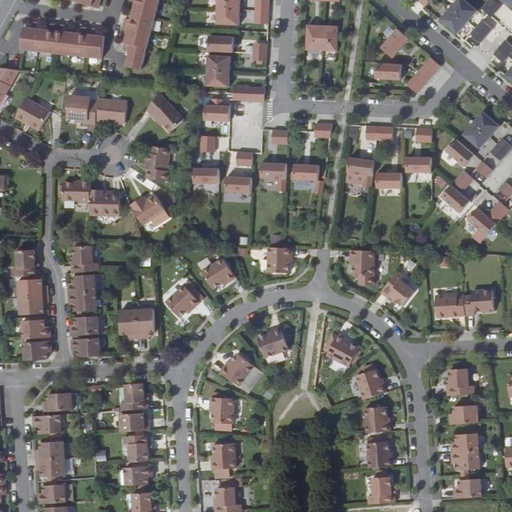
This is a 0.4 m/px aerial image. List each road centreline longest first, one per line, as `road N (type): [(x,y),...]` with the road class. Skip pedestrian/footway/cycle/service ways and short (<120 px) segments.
road 1 (residential): [(289,0),(283,107),(422,108),(465,63)]
road 2 (residential): [(64,374),(59,283),(46,246),(50,158)]
road 3 (residential): [(316,294),(234,313),(183,371)]
road 4 (residential): [(428,511),(407,356)]
road 5 (residential): [(183,371),(186,511)]
road 6 (residential): [(8,378),(17,511)]
